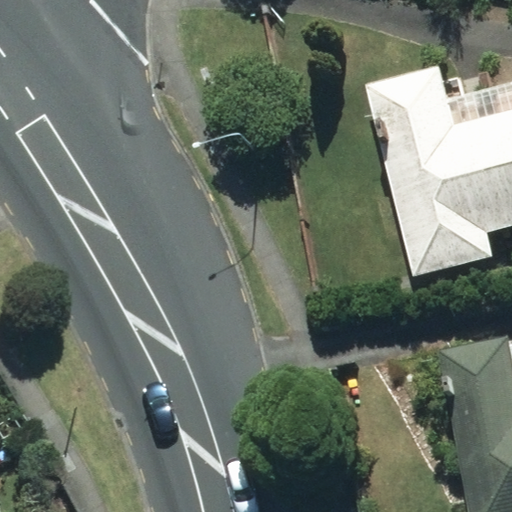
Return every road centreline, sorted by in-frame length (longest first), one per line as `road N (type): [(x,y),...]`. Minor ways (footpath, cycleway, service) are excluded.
road 1 (secondary): [(216,511),(173,355),(37,118)]
road 2 (residential): [(93,0),(37,118)]
